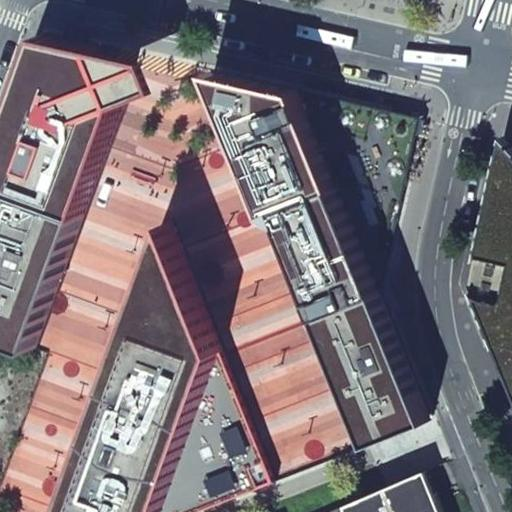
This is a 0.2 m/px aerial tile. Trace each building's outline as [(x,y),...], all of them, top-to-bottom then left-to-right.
[(99,44),(43,33),(0,150),(0,333),(21,341),(34,345),(61,269),(122,99),(163,84),(153,54),(99,44)] [(287,226),(321,308),(378,285),(420,118),(304,91),(217,72),(247,149),(272,215),(287,226)] [(511,145),(503,135),(468,285),(511,395),(511,145)] [(64,511),(189,511),(272,480),(224,353),(186,250),(177,227),(65,511),(64,511)] [(378,285),(321,308),(373,436),(429,413),(387,308),(378,285)] [(444,511),(437,493),(428,470),(348,505),(351,511),(444,511)]
